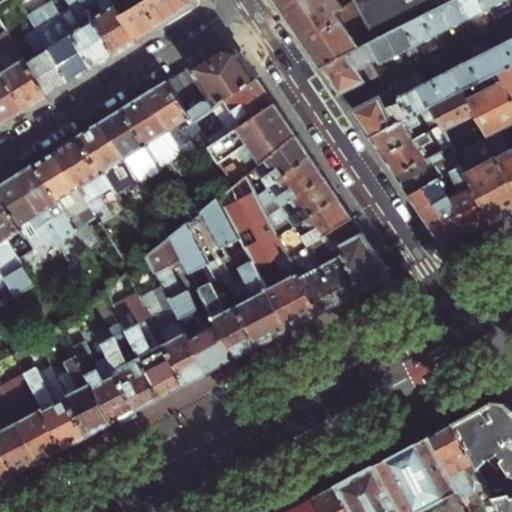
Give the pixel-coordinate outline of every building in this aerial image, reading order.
[(94,71),(58,14),(49,0),(26,15),(34,29),(70,85),(83,78),(94,71)] [(116,57),(79,0),(65,0),(69,7),(58,14),(94,71),(107,63),(116,57)] [(93,0),(79,0),(116,57),(128,50),(139,43),(123,17),(116,6),(115,5),(102,13),(93,0)] [(125,0),(116,6),(123,17),(149,0),(125,0)] [(149,0),(123,17),(139,43),(150,36),(198,6),(199,0),(149,0)] [(278,0),(311,48),(325,68),(373,44),(388,36),(406,27),(424,18),(441,10),(435,0),(354,0),(354,2),(345,7),(339,0),(278,0)] [(460,0),(459,0),(442,9),(453,30),(463,24),(471,20),(460,0)] [(483,0),(460,0),(471,20),(481,15),(489,11),(483,0)] [(483,0),(489,11),(499,6),(507,2),(505,0),(483,0)] [(453,30),(442,9),(441,10),(424,18),(435,39),(444,34),(453,30)] [(424,18),(406,27),(417,48),(427,43),(435,39),(424,18)] [(406,27),(388,36),(399,57),(409,52),(417,48),(406,27)] [(70,85),(34,29),(23,36),(35,56),(25,62),(48,99),(60,92),(70,85)] [(399,57),(388,36),(373,44),(383,65),(386,64),(393,60),(399,57)] [(340,90),(343,96),(382,76),(377,68),(382,66),(383,65),(373,44),(325,68),(328,74),(340,90)] [(498,49),(489,54),(500,75),(511,68),(511,54),(506,45),(498,49)] [(0,68),(2,72),(27,112),(38,106),(48,99),(25,62),(16,47),(0,57),(0,56),(0,68)] [(226,48),(171,83),(195,123),(214,111),(260,80),(250,65),(241,51),(226,48)] [(479,59),(471,63),(482,84),(500,75),(489,54),(479,59)] [(462,67),(453,72),(464,93),(482,84),(471,63),(462,67)] [(377,68),(382,76),(386,74),(382,66),(377,68)] [(504,84),(511,98),(511,68),(500,75),(504,84)] [(0,120),(4,127),(15,120),(27,112),(2,72),(0,73),(0,120)] [(445,76),(435,81),(446,102),(464,93),(453,72),(445,76)] [(429,111),(417,90),(411,77),(404,80),(397,84),(399,89),(403,97),(400,99),(411,120),(429,111)] [(260,80),(214,111),(225,128),(206,140),(211,149),(278,106),(269,93),(260,80)] [(426,86),(417,90),(429,111),(432,109),(446,102),(435,81),(426,86)] [(205,139),(195,123),(171,83),(160,90),(146,98),(157,116),(161,114),(171,131),(170,132),(180,148),(192,140),(195,145),(205,139)] [(511,98),(504,84),(469,102),(477,116),(486,133),(511,179),(511,150),(509,152),(503,140),(498,143),(493,134),(511,124),(511,98)] [(399,89),(390,94),(394,102),(400,99),(403,97),(399,89)] [(464,93),(446,102),(432,109),(440,125),(445,133),(477,116),(469,102),(464,93)] [(411,120),(400,99),(394,102),(390,94),(354,112),(364,126),(373,139),(408,121),(411,120)] [(157,116),(146,98),(137,104),(126,111),(160,166),(182,152),(180,148),(170,132),(171,131),(161,114),(157,116)] [(278,106),(211,149),(219,162),(248,145),(262,167),(299,137),(289,122),(278,106)] [(113,118),(103,124),(138,180),(160,166),(126,111),(113,118)] [(408,121),(373,139),(378,147),(386,158),(436,127),(434,123),(424,122),(413,129),(408,121)] [(93,131),(81,138),(110,185),(116,193),(138,180),(103,124),(93,131)] [(399,178),(435,159),(430,149),(439,144),(447,147),(450,151),(454,149),(445,133),(440,125),(436,127),(386,158),(392,168),(399,178)] [(481,166),(468,174),(495,222),(509,215),(511,213),(511,179),(486,133),(477,138),(480,144),(472,147),(481,166)] [(249,177),(258,195),(313,158),(307,149),(299,137),(262,167),(249,177)] [(110,185),(81,138),(70,145),(57,153),(89,204),(96,215),(100,222),(112,215),(99,193),(110,185)] [(430,149),(435,159),(450,151),(447,147),(439,144),(430,149)] [(435,159),(399,178),(406,188),(412,196),(431,186),(436,183),(443,179),(445,178),(440,167),(449,162),(457,165),(460,170),(464,168),(454,149),(450,151),(435,159)] [(47,159),(36,166),(70,221),(79,235),(86,246),(97,239),(86,221),(81,220),(76,212),(89,204),(57,153),(47,159)] [(258,195),(269,217),(327,178),(322,170),(313,158),(258,195)] [(235,188),(247,178),(235,159),(222,167),(235,188)] [(440,167),(445,178),(460,170),(457,165),(449,162),(440,167)] [(26,172),(17,178),(51,233),(70,221),(36,166),(26,172)] [(460,170),(445,178),(443,179),(445,183),(473,234),(483,228),(495,222),(468,174),(464,168),(460,170)] [(290,257),(280,238),(275,228),(269,217),(258,195),(249,177),(247,178),(235,188),(221,200),(242,240),(270,292),(291,332),(300,327),(279,287),(290,282),(289,280),(286,279),(278,263),(290,257)] [(51,233),(17,178),(9,183),(0,188),(0,192),(23,229),(38,254),(49,248),(51,252),(60,247),(51,233)] [(280,238),(296,228),(341,199),(334,189),(327,178),(269,217),(275,228),(280,238)] [(473,234),(445,183),(443,179),(436,183),(431,186),(412,196),(447,248),(461,240),(473,234)] [(23,229),(0,192),(0,268),(5,276),(24,265),(23,263),(8,238),(23,229)] [(194,221),(205,213),(214,205),(208,195),(188,211),(194,221)] [(312,247),(323,241),(334,234),(356,220),(349,211),(341,199),(296,228),(280,238),(290,257),(291,259),(303,253),(309,249),(312,247)] [(205,213),(225,249),(242,240),(221,200),(214,205),(205,213)] [(96,215),(89,204),(76,212),(81,220),(86,221),(96,215)] [(167,226),(174,237),(191,224),(194,221),(188,211),(187,209),(167,226)] [(389,270),(356,220),(334,234),(365,292),(378,285),(386,281),(389,270)] [(70,221),(51,233),(60,247),(79,235),(70,221)] [(191,224),(174,237),(183,256),(202,245),(194,231),(191,224)] [(312,247),(320,261),(343,304),(353,298),(365,292),(334,234),(323,241),(312,247)] [(173,266),(185,259),(183,256),(174,237),(153,254),(150,257),(165,285),(179,277),(173,266)] [(291,332),(270,292),(242,240),(225,249),(227,253),(231,262),(226,265),(225,266),(226,267),(229,273),(241,267),(249,282),(237,288),(246,305),(267,345),(284,335),(291,332)] [(183,256),(185,259),(193,274),(212,264),(211,263),(206,253),(202,245),(183,256)] [(317,273),(303,281),(321,316),(331,310),(343,304),(320,261),(312,247),(309,249),(303,253),(291,259),(298,272),(309,266),(312,270),(314,268),(317,273)] [(279,287),(300,327),(311,321),(321,316),(303,281),(298,272),(291,259),(290,257),(278,263),(286,279),(289,280),(290,282),(279,287)] [(133,259),(127,264),(131,271),(137,267),(133,259)] [(211,263),(212,264),(215,270),(220,268),(216,261),(211,263)] [(212,264),(193,274),(197,283),(210,276),(209,274),(215,270),(212,264)] [(38,289),(24,265),(5,276),(11,287),(20,300),(38,289)] [(309,266),(298,272),(303,281),(317,273),(314,268),(312,270),(309,266)] [(5,276),(0,268),(0,293),(11,287),(5,276)] [(165,285),(172,299),(211,374),(225,367),(238,360),(217,321),(212,324),(202,306),(199,307),(192,294),(189,296),(179,277),(165,285)] [(214,284),(201,291),(217,321),(238,360),(248,354),(261,347),(240,308),(231,290),(220,296),(214,284)] [(211,374),(172,299),(162,304),(156,292),(143,298),(151,313),(155,321),(189,386),(199,380),(211,374)] [(243,306),(240,308),(261,347),(264,346),(267,345),(246,305),(243,306)] [(151,313),(126,326),(130,334),(155,321),(151,313)] [(75,316),(64,325),(73,342),(85,336),(75,316)] [(155,321),(130,334),(164,399),(180,391),(189,386),(155,321)] [(116,424),(78,351),(73,342),(64,325),(54,333),(69,360),(75,357),(77,361),(68,366),(73,375),(62,380),(65,386),(92,437),(105,430),(116,424)] [(126,326),(113,333),(118,341),(130,334),(126,326)] [(102,339),(114,361),(140,411),(153,405),(164,399),(130,334),(118,341),(113,333),(102,339)] [(90,344),(78,351),(116,424),(129,417),(140,411),(114,361),(102,368),(90,344)] [(29,376),(36,390),(67,450),(81,443),(92,437),(65,386),(52,393),(40,370),(29,376)] [(31,419),(22,424),(43,463),(55,456),(67,450),(36,390),(20,398),(31,419)] [(20,398),(11,403),(22,424),(31,419),(20,398)] [(453,425),(478,473),(487,463),(499,457),(504,462),(502,464),(507,472),(503,474),(505,479),(510,476),(511,477),(511,497),(511,496),(492,499),(498,511),(511,511),(511,407),(506,403),(496,402),(453,425)] [(11,403),(2,408),(13,429),(22,424),(11,403)] [(2,408),(0,408),(0,440),(18,476),(31,469),(43,463),(22,424),(13,429),(2,408)] [(442,431),(429,437),(463,501),(486,489),(478,473),(453,425),(442,431)] [(468,511),(463,501),(429,437),(419,443),(448,499),(447,511),(468,511)] [(18,476),(0,440),(0,485),(7,482),(18,476)] [(406,450),(381,463),(405,511),(424,511),(448,499),(419,443),(406,450)] [(362,473),(340,485),(353,511),(388,511),(398,507),(400,511),(405,511),(381,463),(362,473)] [(353,511),(340,485),(328,492),(316,498),(323,511),(353,511)] [(323,511),(316,498),(303,505),(289,511),(323,511)]
